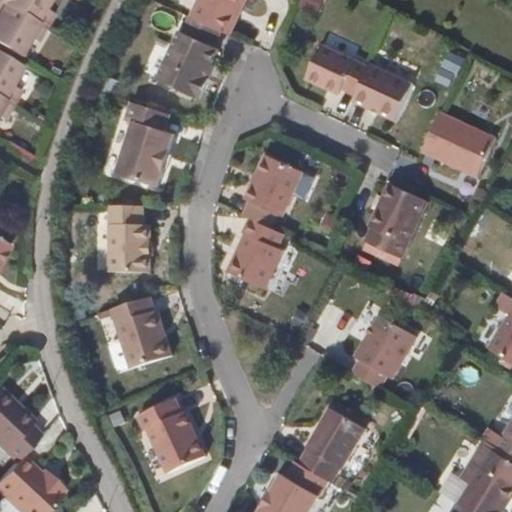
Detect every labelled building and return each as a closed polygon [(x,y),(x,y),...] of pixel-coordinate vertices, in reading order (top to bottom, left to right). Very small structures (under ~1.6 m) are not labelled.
[(36,40),(45,27),(0,0),(0,44),(19,55),(30,36),(36,40)] [(0,0),(45,27),(53,12),(43,7),(47,0),(0,0)] [(245,0),(198,0),(190,18),(220,31),(229,35),(245,0)] [(220,31),(190,18),(182,35),(180,34),(158,82),(195,99),(196,97),(199,98),(209,79),(205,78),(218,51),(212,48),(220,31)] [(344,86),(356,59),(322,44),(307,77),(341,92),(344,86)] [(0,97),(11,104),(20,88),(10,83),(21,64),(0,52),(0,97)] [(356,59),(344,86),(357,92),(370,65),(356,59)] [(410,83),(370,65),(357,92),(354,99),(391,116),(410,83)] [(410,83),(391,116),(396,118),(412,84),(410,83)] [(11,104),(0,97),(0,114),(4,116),(11,104)] [(171,114),(132,102),(127,119),(134,121),(116,172),(155,185),(174,134),(165,131),(171,114)] [(495,137),(440,111),(421,150),(476,176),(495,137)] [(248,201),(242,214),(249,218),(269,227),(275,213),(281,216),(302,171),(265,155),(244,199),(248,201)] [(401,256),(428,200),(389,182),(363,238),(401,256)] [(140,225),(140,206),(109,206),(108,272),(148,272),(148,225),(140,225)] [(269,227),(249,218),(243,233),(243,234),(245,235),(227,273),(265,290),(283,250),(277,248),(284,233),(269,227)] [(154,312),(149,298),(111,310),(113,316),(120,339),(129,366),(129,369),(169,356),(156,312),(154,312)] [(113,316),(111,310),(98,314),(99,321),(113,316)] [(511,312),(490,350),(511,363),(511,312)] [(393,378),(417,336),(381,314),(356,357),(360,359),(352,372),(380,388),(388,375),(393,378)] [(120,370),(129,366),(120,339),(111,342),(108,347),(114,367),(120,370)] [(0,446),(14,460),(20,453),(40,434),(29,423),(32,419),(0,388),(0,446)] [(185,411),(182,412),(175,397),(138,415),(145,431),(149,429),(168,473),(205,455),(185,411)] [(316,451),(318,453),(309,469),(338,487),(342,489),(352,472),(353,473),(382,423),(346,401),(316,451)] [(511,423),(496,449),(511,459),(511,423)] [(511,459),(496,449),(486,443),(483,448),(511,465),(511,459)] [(472,490),(461,508),(468,511),(506,511),(511,503),(511,465),(483,448),(462,483),(472,490)] [(40,473),(20,453),(14,460),(0,475),(0,495),(18,511),(44,511),(63,493),(60,490),(64,487),(52,476),(48,480),(40,473)] [(323,511),(338,487),(309,469),(306,467),(298,482),(294,480),(274,511),(323,511)] [(48,480),(52,476),(44,468),(40,473),(48,480)]
